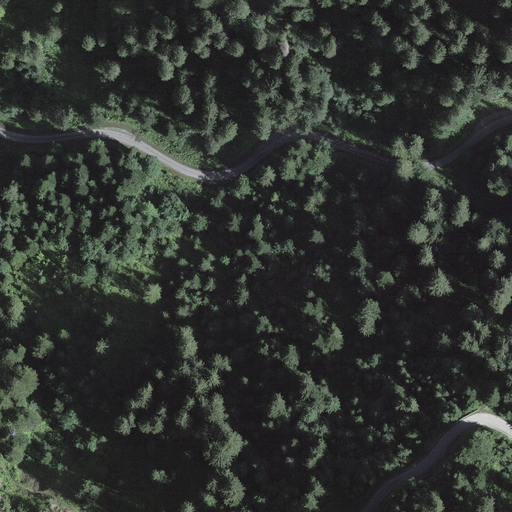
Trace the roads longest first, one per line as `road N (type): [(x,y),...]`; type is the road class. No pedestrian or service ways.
road 1 (unclassified): [(0,131),(36,140),(116,134),(214,176),(242,170),(303,134),(421,168),(511,119)]
road 2 (unclassified): [(511,432),(492,420),(461,425),(366,511)]
